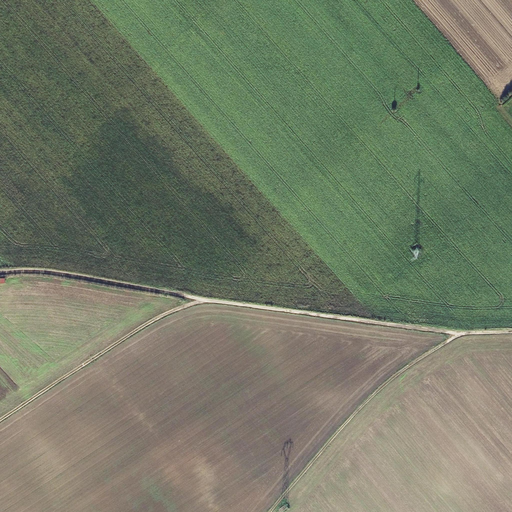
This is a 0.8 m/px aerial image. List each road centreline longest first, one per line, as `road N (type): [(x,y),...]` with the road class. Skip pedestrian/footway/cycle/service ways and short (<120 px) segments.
road 1 (track): [(0,272),(47,271),(403,328)]
road 2 (track): [(457,332),(353,409),(264,511)]
road 3 (track): [(207,301),(134,331),(0,419)]
